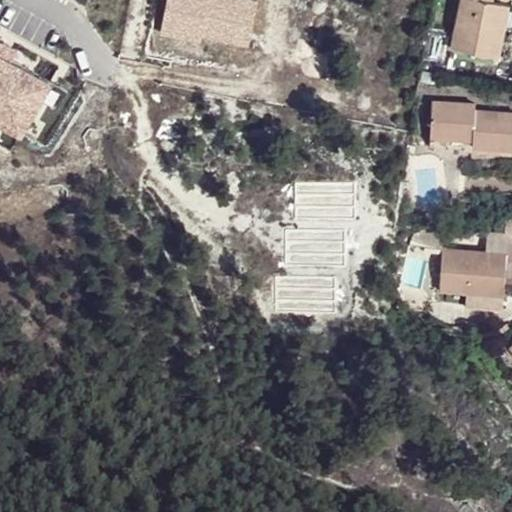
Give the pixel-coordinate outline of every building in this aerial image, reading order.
[(491,1),(491,0),(465,0),(456,49),(498,57),(508,4),(491,1)] [(0,121),(18,132),(48,79),(8,58),(14,48),(2,41),(3,38),(0,36),(0,121)] [(435,73),(421,70),(419,81),(433,83),(435,73)] [(474,102),(431,100),(429,130),(472,132),(472,145),(511,146),(511,110),(474,109),(474,102)] [(440,251),(442,230),(421,228),(419,248),(440,251)] [(511,233),(503,233),(487,232),(486,252),(443,250),(440,291),(502,295),(503,282),(506,252),(511,252),(511,233)] [(511,282),(511,252),(506,252),(503,282),(511,282)]
